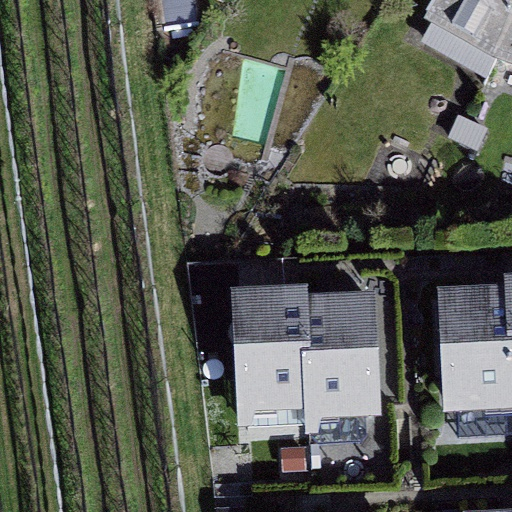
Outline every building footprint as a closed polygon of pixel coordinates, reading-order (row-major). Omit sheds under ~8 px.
[(511,34),(511,0),(455,0),(433,42),(498,69),(511,34)] [(511,34),(498,69),(511,74),(511,34)] [(511,313),(449,317),(455,442),(511,438),(511,313)] [(314,315),(243,316),(246,441),(317,440),(314,323),(314,315)] [(385,322),(314,323),(317,440),(317,458),(388,457),(385,322)] [(71,511),(172,511),(166,446),(103,452),(104,462),(67,466),(71,511)]
